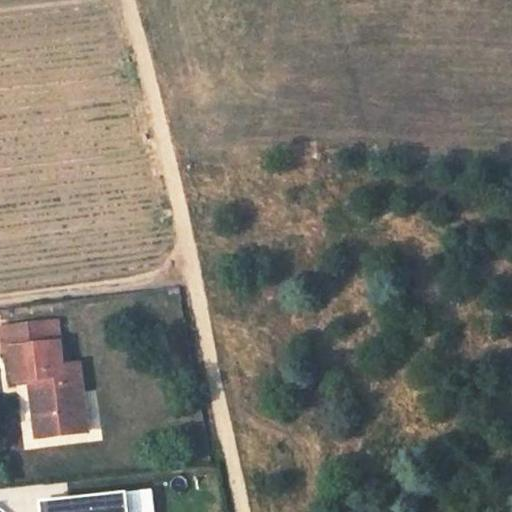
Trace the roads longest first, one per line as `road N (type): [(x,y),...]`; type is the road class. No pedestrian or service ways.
road 1 (track): [(242,511),(129,0)]
road 2 (track): [(193,270),(0,293)]
